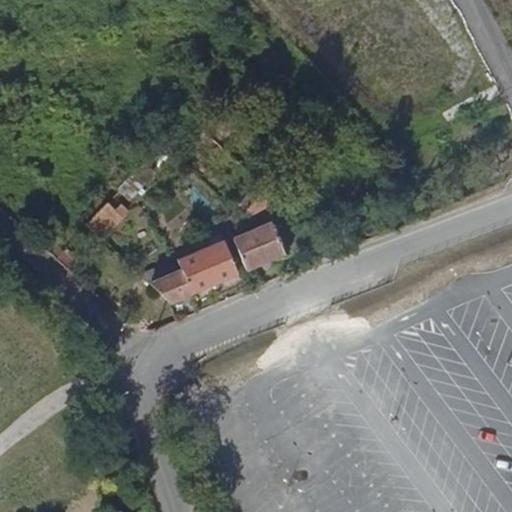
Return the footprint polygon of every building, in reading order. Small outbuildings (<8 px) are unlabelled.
[(261,222),(281,204),(267,189),(249,210),(261,222)] [(116,204),(93,231),(107,244),(131,216),(116,204)] [(235,241),(248,271),(286,256),(273,225),(235,241)] [(227,244),(182,263),(184,268),(195,294),(240,275),(227,244)] [(184,268),(150,283),(172,303),(195,294),(184,268)]
